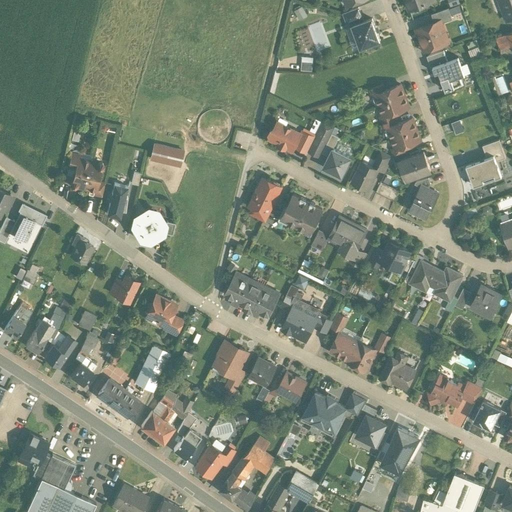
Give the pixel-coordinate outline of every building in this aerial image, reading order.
[(406,0),(410,10),(432,1),(431,0),(406,0)] [(458,0),(449,0),(452,9),(461,6),(458,0)] [(511,0),(499,0),(507,20),(511,18),(511,0)] [(303,6),(295,10),(300,19),(308,15),(303,6)] [(363,19),(358,7),(343,13),(347,25),(363,19)] [(448,8),(431,14),(434,23),(438,22),(439,24),(452,20),(448,8)] [(372,18),(352,26),(360,47),(380,40),(372,18)] [(434,23),(417,29),(424,51),(448,42),(448,41),(446,42),(443,35),(439,24),(438,22),(434,23)] [(511,45),(511,36),(511,33),(501,36),(503,40),(501,41),(504,48),(511,45)] [(476,39),(467,43),(469,49),(478,45),(476,39)] [(480,46),(469,50),(473,60),(483,56),(480,46)] [(443,50),(427,56),(431,67),(432,66),(447,61),(443,50)] [(447,61),(432,66),(435,73),(439,72),(441,79),(448,76),(450,80),(465,75),(458,57),(447,61)] [(383,84),(370,88),(373,96),(376,95),(376,94),(385,90),(383,84)] [(385,90),(376,94),(376,95),(379,104),(404,95),(401,85),(385,90)] [(404,95),(379,104),(383,115),(384,116),(393,112),(409,106),(404,95)] [(393,112),(384,116),(383,115),(380,116),(382,122),(395,117),(393,112)] [(395,117),(382,122),(385,128),(389,127),(389,126),(397,123),(395,117)] [(397,123),(389,126),(389,127),(392,137),(417,128),(413,118),(397,123)] [(456,133),(466,130),(462,118),(453,121),(456,133)] [(315,137),(308,151),(320,157),(322,153),(332,133),(335,127),(323,120),(315,137)] [(300,133),(277,121),(274,128),(271,129),(269,132),(270,135),(269,138),(279,143),(278,144),(286,148),(286,146),(293,150),(294,146),(301,133),(300,133)] [(417,128),(392,137),(396,148),(397,149),(406,145),(421,140),(417,128)] [(315,137),(301,130),(300,133),(301,133),(294,146),(307,152),(308,151),(315,137)] [(332,133),(322,153),(328,156),(332,149),(333,149),(339,137),(332,133)] [(499,139),(482,145),(487,157),(494,155),(496,161),(506,158),(499,139)] [(183,150),(154,143),(150,158),(159,160),(160,157),(180,162),(183,150)] [(406,145),(397,149),(396,148),(393,149),(395,155),(407,150),(406,145)] [(333,149),(332,149),(328,156),(323,166),(341,175),(350,157),(333,149)] [(393,156),(382,150),(373,167),(378,170),(380,166),(386,170),(393,156)] [(423,151),(399,160),(406,179),(430,170),(423,151)] [(80,154),(72,152),(69,166),(76,168),(79,158),(80,154)] [(487,157),(466,165),(473,186),(502,175),(496,161),(494,155),(487,157)] [(79,158),(76,168),(73,179),(71,181),(70,183),(72,186),(74,187),(77,185),(84,187),(90,161),(79,158)] [(97,163),(90,161),(84,187),(95,189),(96,190),(98,180),(101,168),(103,167),(104,164),(102,162),(100,161),(97,163)] [(373,167),(363,162),(353,181),(362,186),(363,184),(369,187),(378,170),(373,167)] [(140,172),(134,171),(131,183),(138,184),(140,172)] [(264,177),(257,191),(254,192),(253,194),(254,197),(250,205),(263,212),(268,203),(272,205),(281,186),(279,185),(279,183),(274,181),(272,181),(264,177)] [(428,177),(416,181),(415,184),(420,187),(421,185),(428,188),(431,184),(428,177)] [(105,182),(98,180),(96,190),(95,189),(94,194),(102,196),(105,182)] [(128,185),(114,182),(106,213),(120,216),(122,209),(126,209),(127,196),(125,195),(128,185)] [(399,191),(381,182),(376,192),(394,202),(399,191)] [(428,188),(421,185),(420,187),(413,202),(415,203),(412,210),(426,217),(433,204),(434,204),(439,194),(428,188)] [(9,195),(0,189),(0,213),(2,209),(8,197),(9,195)] [(307,200),(306,198),(302,197),(300,197),(294,194),(282,217),(311,232),(322,208),(316,205),(316,203),(312,201),(310,202),(306,200),(307,200)] [(8,197),(2,209),(7,212),(14,199),(8,197)] [(47,214),(22,202),(18,210),(20,211),(15,221),(10,232),(25,239),(35,221),(42,225),(47,214)] [(281,214),(270,208),(264,220),(275,225),(281,214)] [(149,210),(136,217),(135,225),(142,237),(149,239),(162,231),(164,224),(163,223),(156,212),(149,210)] [(357,226),(340,217),(341,215),(340,215),(329,237),(330,237),(331,235),(343,242),(339,250),(340,251),(341,250),(352,255),(353,256),(357,248),(367,229),(358,224),(357,226)] [(10,232),(15,221),(6,216),(0,228),(0,239),(5,242),(10,232)] [(175,222),(166,220),(166,222),(163,223),(164,224),(162,231),(172,234),(175,222)] [(511,220),(502,224),(510,247),(511,245),(511,220)] [(327,234),(318,230),(312,244),(320,248),(327,234)] [(82,236),(76,233),(71,242),(76,245),(80,239),(82,236)] [(80,239),(76,245),(71,254),(79,259),(80,256),(86,259),(93,246),(85,241),(80,239)] [(410,250),(390,241),(385,251),(381,259),(381,260),(382,258),(396,265),(401,267),(400,269),(401,269),(402,267),(408,255),(410,250)] [(385,251),(374,246),(367,260),(378,266),(381,260),(381,259),(385,251)] [(367,253),(357,248),(353,256),(352,255),(350,260),(360,266),(367,253)] [(415,258),(412,265),(417,268),(421,260),(422,260),(424,257),(418,253),(415,258)] [(415,258),(408,255),(402,267),(409,271),(412,265),(415,258)] [(422,260),(421,260),(417,268),(410,282),(421,287),(424,281),(436,287),(434,291),(449,299),(450,299),(453,295),(463,274),(447,266),(444,272),(422,260)] [(38,267),(32,264),(29,270),(35,273),(38,267)] [(401,267),(396,265),(394,269),(393,269),(388,278),(396,282),(401,272),(399,271),(400,269),(401,267)] [(29,270),(27,269),(23,278),(34,284),(38,274),(35,273),(29,270)] [(251,278),(237,271),(226,293),(233,297),(231,301),(238,305),(240,300),(251,278)] [(139,281),(125,274),(122,280),(117,292),(130,298),(139,281)] [(122,280),(116,277),(110,288),(117,292),(122,280)] [(265,286),(251,278),(240,300),(245,303),(243,307),(252,312),(265,286)] [(501,294),(482,284),(471,304),(491,314),(501,294)] [(280,293),(265,286),(252,312),(259,315),(261,310),(269,314),(280,293)] [(458,298),(455,304),(463,308),(472,291),(463,287),(458,298)] [(295,294),(288,290),(281,304),(291,309),(294,304),(291,302),(295,294)] [(175,303),(156,294),(152,302),(148,304),(146,307),(148,311),(147,312),(155,315),(154,318),(165,323),(170,312),(171,312),(175,303)] [(453,295),(450,299),(449,299),(446,306),(452,309),(455,304),(458,298),(453,295)] [(318,316),(294,304),(291,309),(282,327),(307,339),(313,325),(318,316)] [(23,313),(17,309),(13,314),(19,318),(23,313)] [(96,315),(86,310),(79,324),(89,329),(96,315)] [(61,314),(54,311),(47,322),(52,325),(47,334),(48,334),(47,336),(52,340),(54,335),(58,329),(64,317),(63,317),(60,315),(61,314)] [(19,318),(13,314),(4,328),(16,336),(29,316),(28,316),(24,312),(23,312),(23,313),(19,318)] [(171,312),(170,312),(165,323),(168,324),(166,328),(174,332),(181,318),(171,312)] [(318,316),(313,325),(327,332),(333,320),(320,313),(318,316)] [(340,313),(333,326),(341,330),(347,317),(340,313)] [(64,317),(58,329),(66,334),(73,323),(64,317)] [(47,322),(41,318),(36,327),(41,331),(47,322)] [(41,331),(36,327),(26,343),(38,350),(47,336),(48,334),(47,334),(52,325),(47,322),(41,331)] [(66,334),(58,329),(54,335),(61,340),(58,346),(61,348),(65,342),(69,336),(66,334)] [(358,342),(339,332),(331,349),(350,358),(349,360),(365,368),(375,348),(359,340),(358,342)] [(390,336),(383,332),(376,346),(383,350),(390,336)] [(98,340),(87,333),(84,339),(95,346),(98,340)] [(75,341),(69,336),(65,342),(71,346),(75,341)] [(95,346),(84,339),(79,350),(86,355),(92,346),(94,347),(95,346)] [(239,347),(225,339),(214,359),(227,366),(225,369),(232,372),(236,374),(240,366),(249,349),(240,345),(239,347)] [(65,342),(61,348),(58,346),(53,342),(45,355),(52,360),(52,363),(55,365),(58,364),(59,364),(71,346),(65,342)] [(171,352),(153,343),(140,370),(123,358),(117,366),(136,379),(136,380),(153,388),(171,352)] [(86,355),(79,350),(75,357),(80,361),(71,373),(83,382),(97,363),(86,355)] [(407,355),(399,351),(396,357),(391,355),(381,375),(391,380),(392,378),(407,386),(410,378),(413,378),(414,375),(414,372),(415,369),(403,363),(407,355)] [(497,359),(511,363),(511,354),(499,351),(497,359)] [(276,364),(260,355),(250,373),(266,382),(276,364)] [(236,374),(232,372),(227,383),(235,387),(245,369),(240,366),(236,374)] [(306,380),(287,370),(283,378),(283,379),(279,388),(286,392),(288,389),(298,395),(306,380)] [(459,382),(441,374),(437,382),(439,383),(435,391),(429,393),(432,401),(440,399),(447,402),(448,399),(458,403),(462,394),(467,385),(466,385),(459,381),(459,382)] [(270,387),(269,389),(276,393),(279,388),(283,379),(283,378),(277,375),(270,387)] [(124,389),(109,378),(98,393),(113,404),(124,389)] [(482,387),(468,380),(466,385),(467,385),(462,394),(475,401),(482,387)] [(270,387),(264,384),(257,395),(264,399),(269,389),(270,387)] [(139,399),(124,389),(113,404),(128,414),(139,399)] [(326,395),(316,390),(307,407),(302,417),(312,422),(314,419),(323,424),(321,427),(333,433),(343,412),(346,405),(335,400),(336,397),(328,392),(326,395)] [(368,397),(354,390),(346,405),(343,412),(350,416),(354,410),(359,412),(365,402),(368,397)] [(501,407),(484,399),(483,400),(481,403),(482,403),(478,405),(479,408),(474,419),(478,421),(482,419),(483,423),(485,428),(491,426),(494,422),(501,407)] [(187,410),(175,400),(171,406),(175,408),(174,409),(184,416),(187,410)] [(374,415),(377,408),(365,402),(359,412),(365,416),(367,412),(374,415)] [(159,414),(152,409),(141,424),(152,432),(168,410),(164,407),(159,414)] [(501,407),(494,422),(500,425),(504,415),(507,411),(501,407)] [(168,410),(152,432),(163,440),(174,424),(167,419),(172,412),(168,410)] [(202,420),(187,410),(184,416),(182,420),(195,429),(202,420)] [(382,429),(386,421),(374,415),(367,412),(365,416),(357,434),(376,443),(382,429)] [(383,459),(382,462),(402,471),(419,435),(399,426),(387,451),(383,459)] [(389,432),(382,429),(376,443),(375,445),(381,448),(389,432)] [(194,431),(189,438),(183,434),(174,447),(186,456),(195,443),(195,442),(200,436),(194,431)] [(48,441),(30,432),(21,450),(35,457),(40,459),(43,451),(48,441)] [(213,442),(198,463),(206,469),(207,468),(213,472),(223,459),(222,459),(227,453),(224,450),(213,442)] [(275,457),(254,442),(250,448),(248,451),(257,458),(255,462),(267,471),(275,457)] [(237,449),(229,444),(224,450),(227,453),(222,459),(223,459),(228,463),(231,459),(237,449)] [(383,459),(387,451),(381,449),(378,456),(383,459)] [(40,459),(37,465),(36,464),(32,473),(41,477),(51,455),(43,451),(40,459)] [(248,451),(234,470),(242,476),(254,461),(255,462),(257,458),(248,451)] [(90,511),(95,501),(64,486),(74,464),(52,453),(51,455),(41,477),(26,508),(34,511),(90,511)] [(234,470),(221,487),(233,497),(241,486),(237,483),(242,477),(242,476),(234,470)] [(286,487),(286,488),(289,489),(304,498),(305,498),(309,500),(318,484),(296,471),(286,487)] [(457,472),(455,472),(448,488),(456,492),(461,489),(466,476),(465,476),(464,474),(463,473),(462,472),(460,472),(459,472),(457,472)] [(396,496),(407,499),(413,477),(404,475),(399,484),(396,496)] [(473,511),(485,484),(466,476),(461,489),(456,492),(448,488),(447,492),(446,493),(447,494),(442,505),(441,506),(438,505),(438,503),(433,501),(424,498),(420,511),(452,511),(454,511),(456,510),(458,507),(463,509),(469,511),(473,511)] [(242,477),(237,483),(241,486),(246,480),(242,477)] [(138,511),(148,495),(124,482),(113,502),(131,511),(138,511)] [(286,487),(280,483),(274,493),(284,498),(289,489),(286,488),(286,487)] [(511,484),(510,484),(503,501),(511,505),(511,484)] [(241,486),(233,497),(241,502),(249,492),(241,486)] [(503,493),(490,488),(484,503),(497,508),(503,493)] [(447,492),(440,489),(433,501),(438,503),(438,505),(441,506),(442,505),(447,494),(446,493),(447,492)] [(249,492),(241,502),(248,508),(255,496),(249,492)] [(274,493),(268,503),(268,502),(266,506),(261,511),(275,511),(279,507),(284,498),(274,493)] [(168,511),(173,503),(163,497),(155,511),(168,511)] [(186,511),(187,510),(173,503),(168,511),(186,511)]
